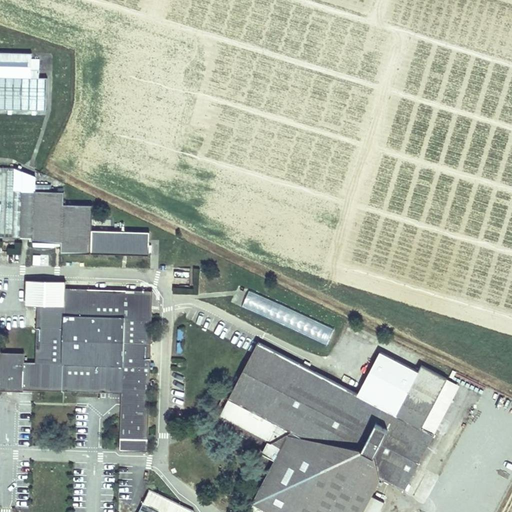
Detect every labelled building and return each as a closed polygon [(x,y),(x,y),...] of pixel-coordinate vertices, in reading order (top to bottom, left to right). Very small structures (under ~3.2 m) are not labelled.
[(40,77),(40,69),(32,69),(33,59),(33,53),(0,52),(0,107),(48,109),(48,77),(40,77)] [(40,69),(41,59),(33,59),(32,69),(40,69)] [(0,166),(0,238),(22,239),(23,182),(36,182),(36,175),(15,167),(0,166)] [(35,239),(36,182),(23,182),(22,239),(35,239)] [(146,253),(147,229),(90,227),(90,202),(60,201),(61,182),(36,182),(35,239),(35,248),(57,249),(58,244),(66,244),(66,252),(146,253)] [(189,287),(190,269),(174,268),(173,286),(189,287)] [(198,286),(199,268),(191,268),(190,286),(198,286)] [(125,387),(124,434),(149,435),(150,340),(150,288),(77,287),(77,291),(65,291),(65,280),(26,279),(25,303),(37,303),(37,330),(37,360),(24,360),(24,352),(0,352),(0,385),(112,387),(113,372),(125,372),(125,387)] [(327,344),(335,327),(249,290),(241,307),(327,344)] [(184,353),(184,328),(176,328),(176,353),(184,353)] [(252,500),(275,511),(361,511),(366,503),(372,492),(380,476),(405,489),(418,464),(436,432),(424,426),(447,380),(422,366),(398,412),(262,339),(221,414),(270,440),(276,456),(252,500)] [(112,387),(125,387),(125,372),(113,372),(112,387)] [(460,386),(447,380),(424,426),(436,432),(447,410),(460,386)] [(456,477),(446,503),(464,510),(474,484),(456,477)] [(150,487),(137,511),(192,511),(194,509),(150,487)] [(385,499),(372,492),(366,503),(379,510),(383,501),(385,499)] [(275,511),(252,500),(246,511),(275,511)] [(366,503),(361,511),(377,511),(379,510),(366,503)]
